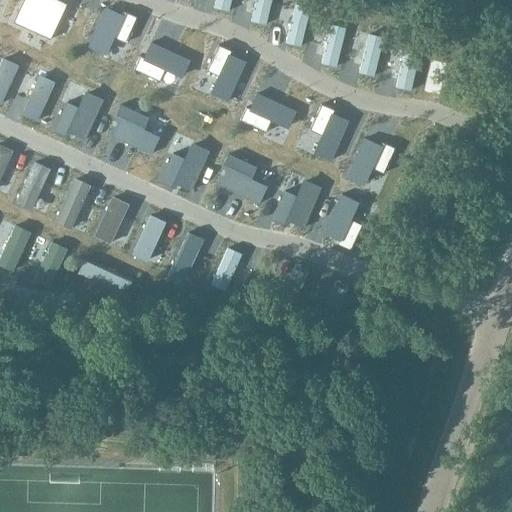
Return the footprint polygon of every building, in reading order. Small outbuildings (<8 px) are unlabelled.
[(58,0),(22,0),(12,22),(49,40),(66,4),(58,0)] [(105,8),(87,47),(89,48),(89,46),(104,53),(111,37),(124,43),(136,17),(122,11),(120,15),(105,8)] [(139,56),(133,69),(158,81),(164,69),(180,76),(187,61),(188,62),(189,61),(150,43),(143,58),(139,56)] [(0,113),(26,57),(0,44),(0,113)] [(217,45),(205,70),(218,76),(211,92),(226,99),(225,100),(226,101),(244,62),(229,55),(230,51),(217,45)] [(26,57),(0,113),(0,117),(35,134),(62,74),(26,57)] [(66,102),(52,130),(54,131),(54,130),(67,135),(69,131),(83,138),(82,139),(83,140),(102,99),(100,99),(100,100),(85,93),(78,109),(66,104),(67,103),(66,102)] [(245,107),(239,120),(264,132),(270,120),(286,127),(293,112),(294,113),(295,111),(256,93),(249,109),(245,107)] [(320,104),(309,130),(321,135),(314,152),(329,158),(328,160),(330,160),(347,121),(332,114),(333,110),(320,104)] [(111,134),(110,135),(150,154),(151,153),(150,152),(156,137),(140,130),(146,118),(147,119),(148,118),(119,105),(119,106),(120,107),(114,119),(119,121),(112,135),(111,134)] [(363,139),(345,177),(346,178),(347,177),(362,184),(369,168),(382,173),(394,148),(380,142),(379,146),(363,139)] [(172,153),(159,182),(160,182),(161,181),(173,186),(175,182),(189,189),(188,190),(189,191),(208,150),(207,150),(206,151),(191,144),(184,160),(173,155),(173,154),(172,153)] [(218,183),(217,185),(258,204),(258,202),(257,202),(264,187),(248,179),(253,168),(255,169),(255,167),(227,154),(226,155),(228,156),(222,168),(226,170),(220,184),(218,183)] [(284,191),(271,219),(273,220),(273,218),(286,224),(288,220),(302,226),(301,227),(302,228),(320,187),(318,186),(318,188),(303,181),(296,197),(284,193),(285,191),(284,191)] [(340,194),(322,233),(337,240),(336,244),(349,250),(361,225),(348,219),(356,203),(341,196),(342,194),(340,194)]
